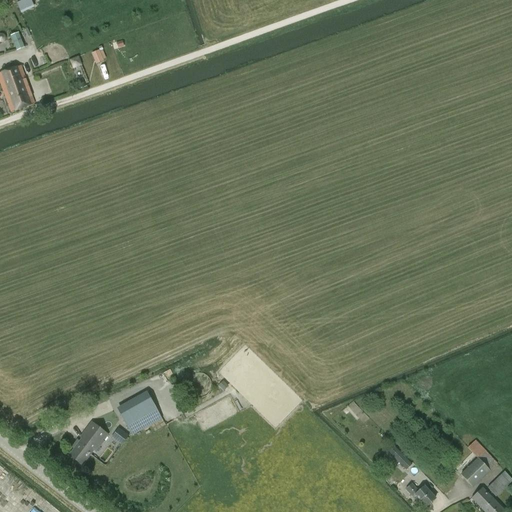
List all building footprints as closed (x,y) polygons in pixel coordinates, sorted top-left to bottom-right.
[(23,0),(18,2),(23,13),(37,7),(33,0),(23,0)] [(19,34),(11,37),(17,51),(24,48),(19,34)] [(92,54),(96,64),(104,61),(99,50),(92,54)] [(73,69),(82,65),(78,56),(69,60),(73,69)] [(0,72),(0,82),(3,90),(11,113),(35,104),(20,65),(0,72)] [(98,69),(101,78),(108,76),(105,66),(98,69)] [(135,406),(121,414),(132,436),(161,419),(147,393),(132,401),(135,406)] [(72,443),(76,446),(69,456),(82,466),(93,451),(95,453),(108,435),(91,423),(80,438),(81,439),(80,442),(76,439),(72,443)] [(119,429),(114,435),(123,443),(128,436),(119,429)] [(473,488),(490,472),(497,464),(476,441),(467,448),(477,459),(461,475),(473,488)] [(398,450),(392,456),(393,456),(398,462),(406,470),(412,464),(411,464),(398,450)] [(489,489),(498,498),(511,483),(511,476),(506,471),(489,489)] [(413,498),(416,496),(426,507),(435,499),(424,487),(419,492),(412,484),(405,490),(413,498)] [(471,499),(483,511),(504,511),(482,488),(471,499)]
